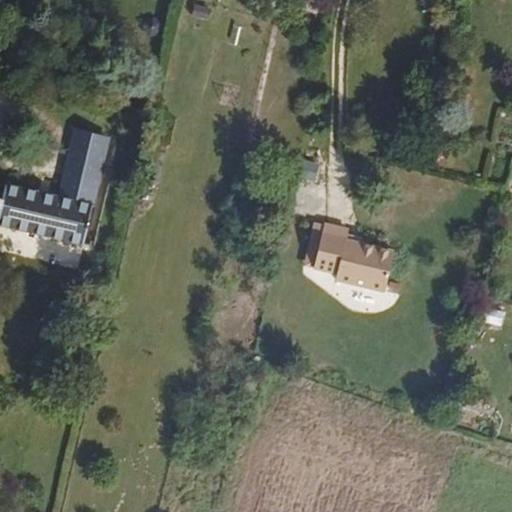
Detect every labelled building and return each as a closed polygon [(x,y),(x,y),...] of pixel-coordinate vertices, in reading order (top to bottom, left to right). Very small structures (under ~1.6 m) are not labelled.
[(212,10),(193,5),(190,17),(209,22),(212,10)] [(0,233),(83,254),(109,143),(76,135),(60,200),(5,187),(0,207),(0,233)] [(164,161),(168,144),(154,141),(150,158),(164,161)] [(318,165),(303,161),(300,176),(314,180),(318,165)] [(388,292),(397,251),(353,241),(356,229),(325,222),(324,227),(315,269),(314,270),(341,276),(340,280),(388,292)] [(315,269),(324,227),(313,225),(304,267),(315,269)]
